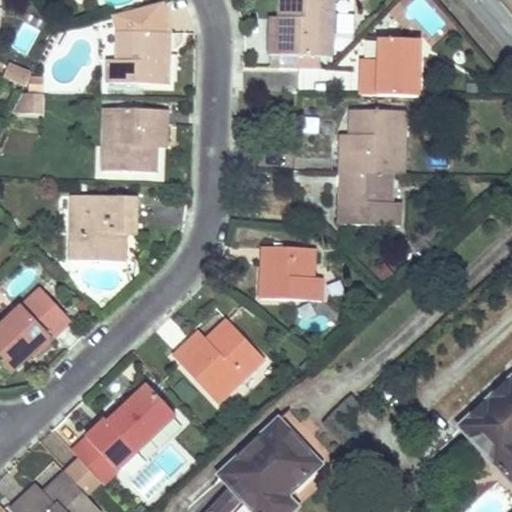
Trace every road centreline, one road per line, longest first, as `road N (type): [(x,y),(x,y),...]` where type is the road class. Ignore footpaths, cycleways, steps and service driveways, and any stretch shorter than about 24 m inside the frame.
road 1 (residential): [(0,448),(190,264),(210,192),(217,44),(207,0)]
road 2 (unknown): [(511,247),(365,379),(304,389),(275,409),(185,511)]
road 3 (unknown): [(511,325),(416,417),(412,460),(429,484)]
